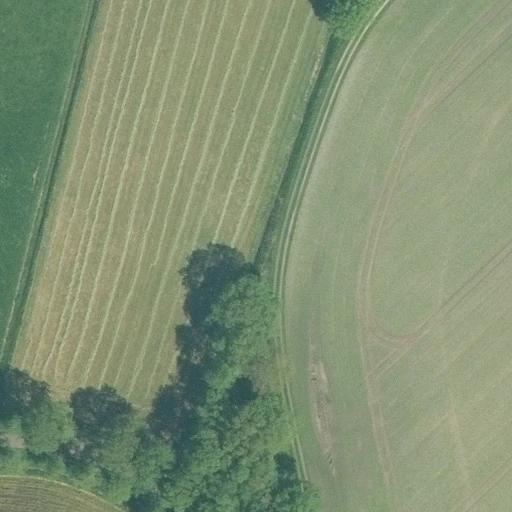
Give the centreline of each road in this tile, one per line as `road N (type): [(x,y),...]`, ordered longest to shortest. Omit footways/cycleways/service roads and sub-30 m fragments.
road 1 (track): [(378,0),(342,58),(279,243),(279,372),(309,511)]
road 2 (unclassified): [(185,511),(88,455),(0,440)]
